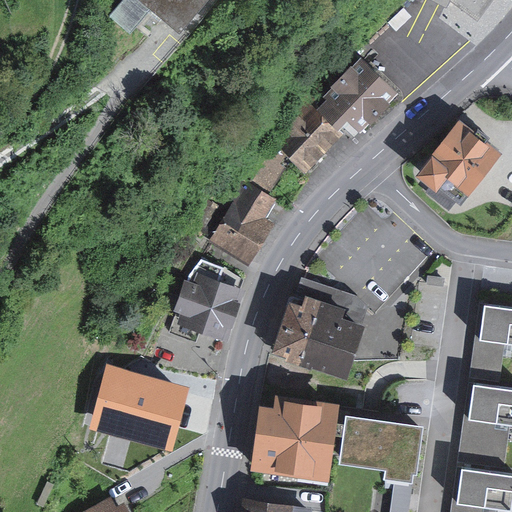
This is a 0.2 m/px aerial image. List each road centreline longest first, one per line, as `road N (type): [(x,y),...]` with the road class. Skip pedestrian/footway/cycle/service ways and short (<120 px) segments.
road 1 (primary): [(369,162),(315,213),(257,310),(217,511)]
road 2 (unclassified): [(369,162),(449,238),(511,252)]
road 3 (primary): [(489,55),(369,162)]
